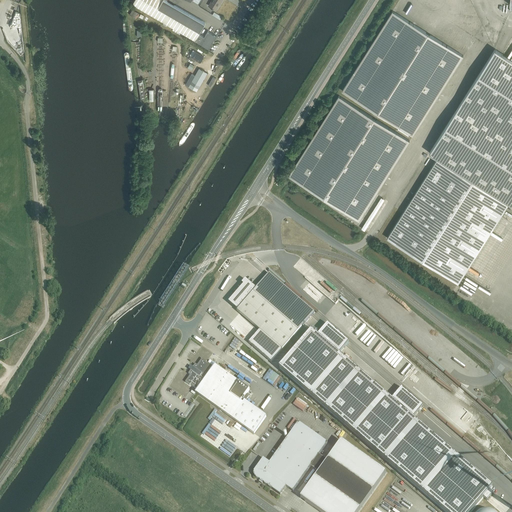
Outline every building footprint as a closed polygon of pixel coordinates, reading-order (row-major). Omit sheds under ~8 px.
[(134,0),(132,4),(200,44),(208,49),(216,37),(208,31),(204,37),(199,35),(200,32),(205,23),(164,0),(134,0)] [(211,0),(208,6),(215,11),(219,4),(220,4),(222,0),(211,0)] [(463,56),(392,11),(342,91),(413,136),(463,56)] [(16,12),(12,28),(20,30),(24,13),(16,12)] [(221,20),(223,17),(215,12),(213,15),(221,20)] [(511,60),(495,49),(429,153),(437,158),(387,238),(458,283),(508,203),(511,205),(511,60)] [(204,57),(196,53),(193,58),(191,56),(189,59),(194,62),(196,60),(200,62),(204,57)] [(208,73),(200,69),(189,87),(197,91),(208,73)] [(410,141),(339,96),(288,176),(359,221),(410,141)] [(243,285),(229,302),(237,310),(237,311),(259,330),(248,343),(271,363),(282,350),(302,327),(314,313),(269,273),(256,288),(256,289),(245,280),(242,284),(243,285)] [(312,331),(280,369),(445,511),(471,511),(493,487),(413,419),(423,407),(402,389),(392,401),(339,355),(349,343),(328,324),(318,337),(312,331)] [(190,376),(185,382),(190,386),(190,385),(197,390),(196,392),(233,419),(240,424),(254,434),(266,417),(242,400),(250,390),(240,383),(230,376),(225,372),(215,365),(213,368),(206,362),(207,362),(202,359),(197,366),(195,364),(193,368),(194,368),(192,372),(191,371),(188,374),(190,376)] [(265,372),(262,379),(274,385),(280,375),(266,368),(264,372),(265,372)] [(253,387),(256,383),(251,377),(247,382),(253,387)] [(254,472),(253,473),(254,475),(255,476),(254,477),(260,481),(260,482),(262,484),(263,483),(280,495),(286,487),(293,492),(310,468),(318,473),(315,478),(360,510),(386,473),(341,441),(327,461),(319,455),(328,443),(299,422),(270,463),(263,458),(254,472)]
